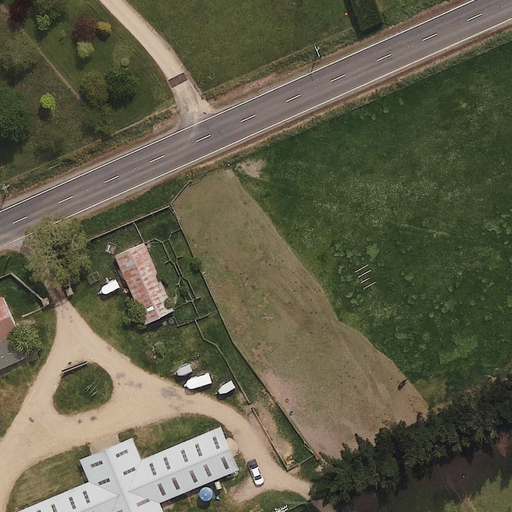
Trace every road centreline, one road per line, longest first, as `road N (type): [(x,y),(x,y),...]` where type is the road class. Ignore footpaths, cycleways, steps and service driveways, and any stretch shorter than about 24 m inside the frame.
road 1 (secondary): [(0,227),(511,0)]
road 2 (track): [(31,213),(73,335),(142,382),(216,405),(239,424),(266,469),(318,495),(329,511)]
road 3 (track): [(73,335),(33,413),(35,435),(0,480)]
road 4 (track): [(178,396),(35,435)]
